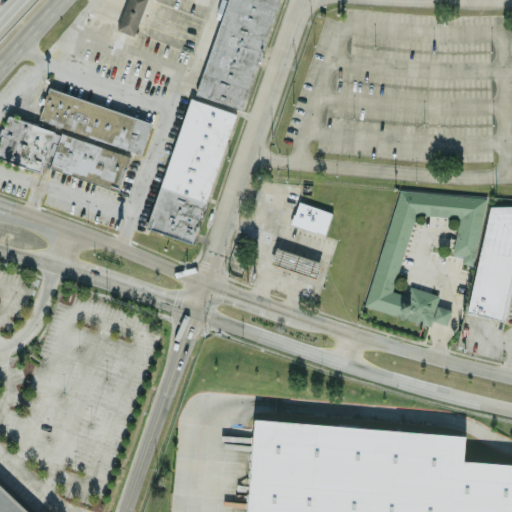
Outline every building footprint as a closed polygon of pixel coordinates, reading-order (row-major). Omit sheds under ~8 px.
[(124,0),(112,29),(131,36),(144,0),(124,0)] [(226,0),(193,95),(240,112),(278,0),(226,0)] [(45,88),(35,119),(138,155),(150,123),(45,88)] [(187,98),(143,227),(189,243),(231,113),(187,98)] [(4,115),(0,126),(0,159),(37,172),(40,166),(115,192),(128,156),(4,115)] [(368,308),(430,322),(431,319),(447,322),(450,308),(435,305),(438,293),(409,286),(408,294),(394,291),(412,209),(459,219),(452,253),(463,255),(461,263),(472,265),(486,202),(395,182),(368,308)] [(511,202),(488,198),(468,311),(506,319),(511,286),(511,202)] [(324,234),(332,212),(297,199),(289,222),(324,234)] [(316,277),(321,260),(275,247),(270,263),(316,277)] [(511,511),(511,464),(463,462),(465,433),(252,420),(246,511),(511,511)] [(0,511),(0,485),(28,511),(0,511)]
